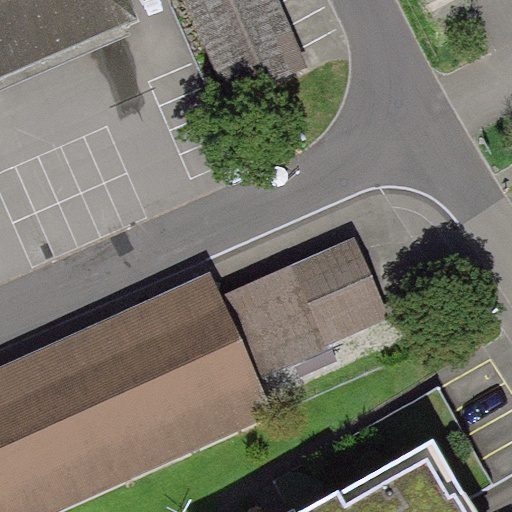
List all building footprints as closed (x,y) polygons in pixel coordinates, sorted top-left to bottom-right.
[(129,0),(0,0),(0,82),(139,22),(129,0)] [(183,0),(227,103),(307,69),(277,0),(183,0)] [(357,237),(221,298),(258,380),(393,320),(357,237)] [(0,368),(0,511),(63,511),(275,419),(258,380),(221,298),(211,276),(0,368)] [(472,511),(435,445),(340,498),(339,496),(311,511),(472,511)]
